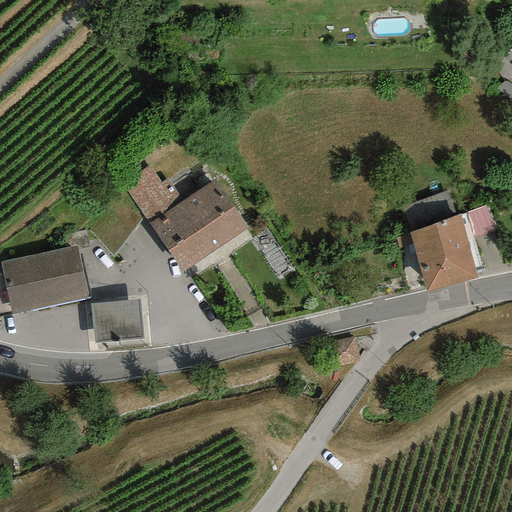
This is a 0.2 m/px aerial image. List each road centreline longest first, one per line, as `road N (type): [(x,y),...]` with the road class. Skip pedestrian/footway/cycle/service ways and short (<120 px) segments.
road 1 (tertiary): [(0,357),(86,368),(176,357),(404,306)]
road 2 (unclassified): [(404,306),(406,317),(261,511)]
